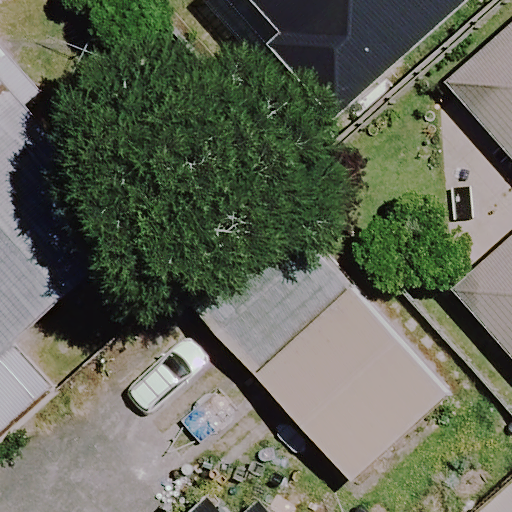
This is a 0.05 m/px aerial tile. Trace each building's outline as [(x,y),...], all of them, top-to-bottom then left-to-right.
[(511,44),(457,93),(511,156),(511,246),(458,294),(511,355),(511,44)] [(45,102),(0,50),(0,451),(61,397),(21,352),(142,246),(28,117),(45,102)] [(455,400),(283,216),(188,305),(360,489),(455,400)] [(253,511),(234,492),(212,511),(253,511)] [(511,511),(511,499),(496,511),(511,511)]
